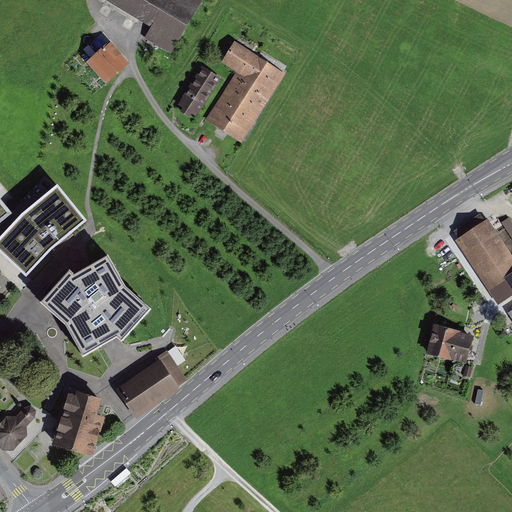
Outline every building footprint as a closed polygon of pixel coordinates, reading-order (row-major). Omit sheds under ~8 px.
[(110,0),(141,19),(152,0),(110,0)] [(152,0),(141,19),(155,27),(149,37),(169,49),(198,2),(194,0),(152,0)] [(240,73),(213,117),(245,136),(285,70),(235,40),(221,62),(240,73)] [(89,63),(106,82),(126,65),(109,46),(89,63)] [(207,65),(183,102),(200,112),(224,76),(207,65)] [(0,213),(17,200),(0,178),(0,213)] [(24,219),(0,244),(0,250),(27,275),(50,249),(83,223),(57,192),(24,219)] [(511,245),(496,219),(464,239),(495,287),(511,277),(511,245)] [(65,325),(83,357),(117,337),(123,340),(152,311),(125,285),(109,255),(73,275),(70,270),(42,302),(65,325)] [(437,324),(431,350),(470,358),(476,333),(437,324)] [(121,390),(137,414),(174,389),(158,365),(121,390)] [(56,444),(90,454),(99,421),(94,419),(99,402),(78,396),(73,413),(65,411),(56,444)] [(13,414),(0,424),(0,440),(8,448),(16,448),(32,433),(30,423),(36,416),(37,412),(34,409),(29,411),(23,417),(13,414)]
